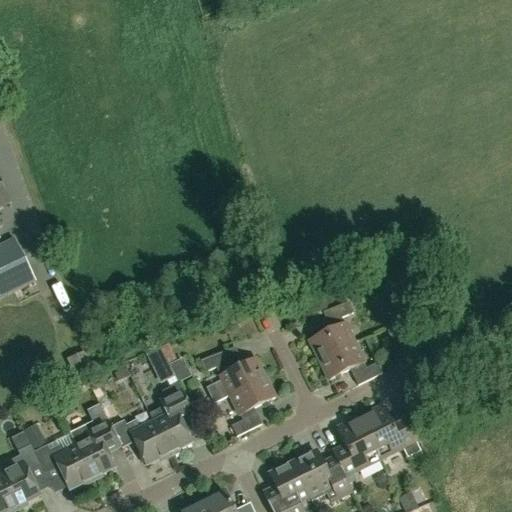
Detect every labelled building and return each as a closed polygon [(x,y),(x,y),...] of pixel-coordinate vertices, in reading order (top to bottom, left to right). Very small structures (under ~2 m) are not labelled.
[(0,227),(0,226),(0,208),(9,204),(0,184),(0,227)] [(0,300),(35,283),(13,239),(0,245),(0,300)] [(319,362),(354,344),(342,319),(353,315),(349,303),(323,314),(330,332),(309,342),(319,362)] [(354,344),(319,362),(329,381),(350,371),(358,387),(383,375),(378,364),(367,369),(354,344)] [(230,397),(265,380),(256,360),(234,370),(227,352),(201,362),(205,373),(216,369),(222,382),(214,387),(210,395),(215,404),(230,397)] [(265,380),(230,397),(242,422),(231,427),(237,438),(262,426),(254,410),(275,399),(265,380)] [(159,401),(162,408),(149,415),(153,423),(170,458),(180,453),(179,450),(192,444),(181,420),(193,414),(178,384),(162,392),(159,401)] [(361,421),(381,461),(403,450),(407,459),(421,453),(403,416),(390,422),(384,410),(361,421)] [(111,429),(106,418),(71,435),(70,435),(93,483),(103,478),(102,475),(116,469),(109,456),(122,450),(116,439),(111,429)] [(345,479),(381,461),(361,421),(337,433),(344,447),(332,453),(334,457),(339,468),(345,479)] [(153,423),(139,430),(135,422),(126,426),(124,422),(111,429),(116,439),(122,450),(134,444),(146,467),(159,460),(160,463),(170,458),(153,423)] [(34,453),(41,468),(45,475),(57,468),(69,492),(82,485),(84,488),(93,483),(70,435),(56,442),(58,447),(49,451),(47,447),(45,448),(34,453)] [(29,474),(41,468),(34,453),(31,446),(18,453),(20,457),(0,466),(0,474),(18,511),(28,506),(27,504),(40,497),(29,474)] [(321,463),(316,453),(293,464),(310,498),(312,503),(334,492),(338,500),(352,493),(345,479),(339,468),(334,457),(321,463)] [(303,511),(299,503),(310,498),(293,464),(269,476),(274,486),(261,492),(267,503),(271,511),(303,511)] [(16,511),(18,511),(0,474),(0,511),(16,511)] [(203,504),(206,511),(253,511),(252,509),(246,511),(234,511),(225,493),(203,504)]
